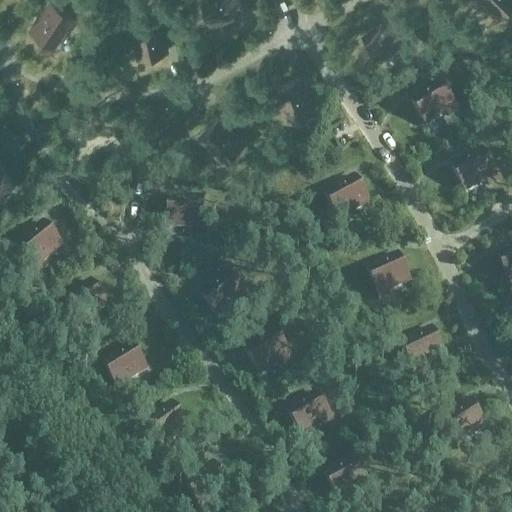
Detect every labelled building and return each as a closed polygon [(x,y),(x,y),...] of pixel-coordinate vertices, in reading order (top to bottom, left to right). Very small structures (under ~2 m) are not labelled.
[(220,22),(244,13),(238,0),(201,0),(213,31),(222,27),(220,22)] [(511,0),(482,0),(493,11),(489,14),(496,21),(511,5),(511,0)] [(31,31),(54,47),(68,27),(73,30),(78,22),(51,3),(39,20),(36,20),(32,26),(33,28),(31,31)] [(364,39),(381,61),(401,46),(404,50),(412,44),(392,18),(375,30),(373,30),(367,34),(367,37),(364,39)] [(133,35),(139,59),(166,52),(165,49),(167,47),(165,40),(163,39),(158,19),(125,27),(128,36),(133,35)] [(300,79),(274,90),(285,113),(280,115),(284,124),(314,110),(306,92),(307,89),(304,83),(302,82),(300,79)] [(411,103),(426,127),(447,114),(450,118),(458,113),(440,85),(423,96),(420,95),(414,99),(414,101),(411,103)] [(221,119),(199,136),(215,156),(211,159),(217,166),(243,146),(230,130),(231,127),(226,122),(223,121),(221,119)] [(451,168),(465,193),(487,180),(490,185),(498,180),(481,151),(464,161),(461,161),(455,164),(454,167),(451,168)] [(0,195),(14,186),(0,164),(0,195)] [(347,216),(369,204),(355,180),(352,181),(350,180),(344,184),(343,186),(325,196),(341,225),(350,221),(347,216)] [(168,199),(167,227),(192,228),(191,233),(201,234),(202,200),(182,200),(180,198),(173,197),(171,199),(168,199)] [(42,263),(62,247),(44,225),(42,227),(39,227),(33,231),(33,234),(17,247),(38,273),(45,267),(42,263)] [(499,257),(508,283),(511,281),(511,252),(509,251),(503,253),(502,256),(499,257)] [(387,293),(410,282),(398,257),(395,258),(393,257),(386,260),(385,263),(367,271),(381,302),(390,298),(387,293)] [(201,297),(218,319),(238,303),(241,308),(249,302),(228,275),(212,288),(209,288),(204,292),(203,295),(201,297)] [(87,321),(107,307),(92,284),(89,286),(86,285),(80,289),(80,292),(63,303),(81,331),(90,325),(87,321)] [(422,367),(444,357),(432,331),(429,333),(427,332),(420,335),(419,337),(401,346),(416,376),(424,372),(422,367)] [(245,353),(261,376),(281,361),(285,366),(292,360),(273,333),(257,345),(254,344),(248,348),(248,351),(245,353)] [(125,384),(147,371),(132,347),(130,348),(127,348),(121,351),(120,354),(103,364),(120,393),(128,388),(125,384)] [(287,413),(302,437),(323,424),(326,429),(334,424),(316,395),(299,406),(296,405),(290,409),(290,412),(287,413)] [(465,442),(486,428),(471,404),(468,406),(465,406),(459,409),(459,412),(441,423),(459,451),(467,446),(465,442)] [(169,443),(189,429),(172,406),(170,408),(167,407),(161,411),(161,414),(144,426),(164,453),(172,448),(169,443)] [(324,476),(338,501),(359,489),(362,494),(370,489),(354,460),(337,469),(334,469),(328,472),(327,475),(324,476)] [(208,503),(229,490),(214,466),(211,468),(208,467),(203,471),(202,474),(185,485),(202,511),(203,511),(211,508),(208,503)]
